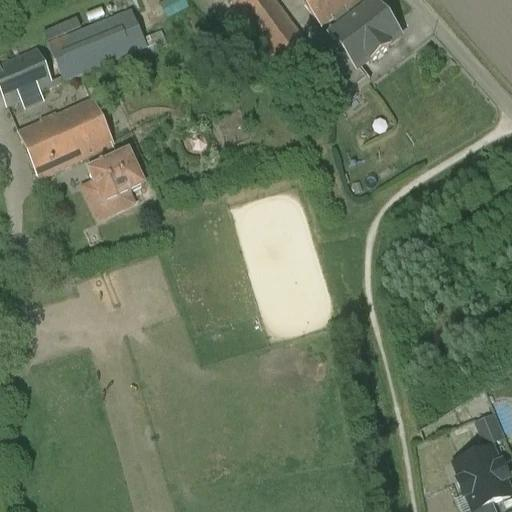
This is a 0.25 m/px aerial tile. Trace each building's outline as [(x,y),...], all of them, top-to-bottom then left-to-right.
[(270,0),(235,0),(231,3),(274,62),(274,63),(274,64),(274,65),(303,44),(270,0)] [(298,0),(321,30),(332,21),(360,0),(298,0)] [(370,0),(360,0),(332,21),(340,31),(374,5),(374,4),(370,0)] [(340,31),(328,39),(336,50),(355,74),(360,71),(369,63),(371,65),(388,52),(387,50),(401,40),(375,6),(374,4),(374,5),(340,31)] [(38,51),(0,67),(0,96),(6,111),(65,87),(148,51),(130,14),(47,48),(57,72),(48,75),(38,51)] [(355,74),(336,50),(310,70),(339,108),(369,84),(360,71),(355,74)] [(18,137),(38,184),(86,163),(113,151),(93,104),(18,137)] [(113,151),(86,163),(91,174),(86,176),(105,219),(123,212),(119,203),(143,192),(128,158),(118,162),(113,151)] [(497,471),(491,455),(454,470),(459,482),(457,487),(463,501),(466,500),(471,511),(482,511),(492,508),(509,501),(503,485),(507,484),(501,469),(497,471)]
